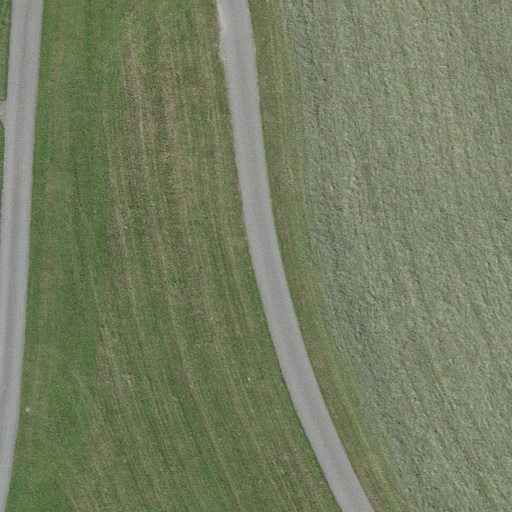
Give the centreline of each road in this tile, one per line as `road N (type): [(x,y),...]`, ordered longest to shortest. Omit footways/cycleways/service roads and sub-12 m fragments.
road 1 (unclassified): [(232,0),(276,290),(318,423),(360,511)]
road 2 (unclassified): [(30,0),(0,464)]
